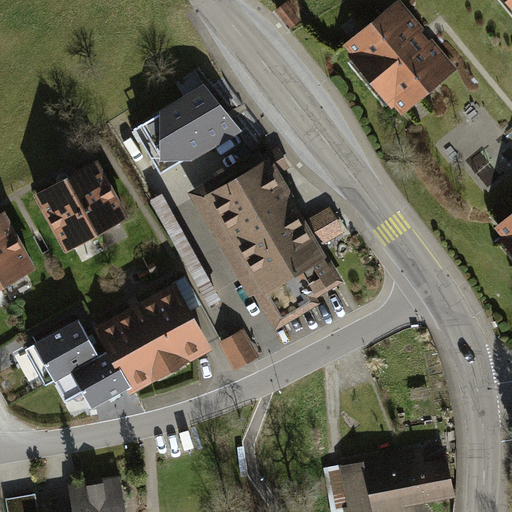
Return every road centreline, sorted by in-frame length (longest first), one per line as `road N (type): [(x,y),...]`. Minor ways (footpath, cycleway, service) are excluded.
road 1 (residential): [(21,445),(194,411),(333,350),(437,286)]
road 2 (tertiary): [(213,0),(437,286)]
road 3 (tertiary): [(478,385),(482,511)]
